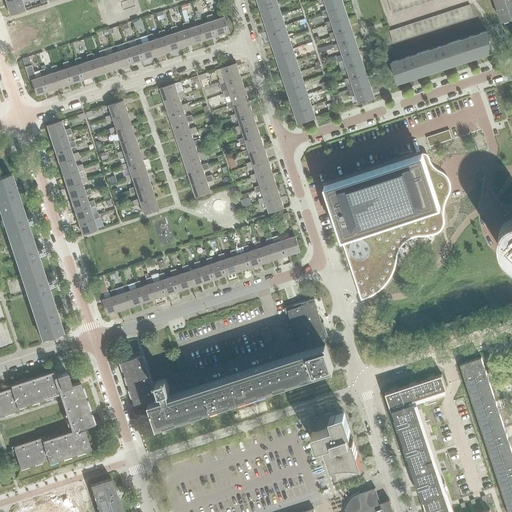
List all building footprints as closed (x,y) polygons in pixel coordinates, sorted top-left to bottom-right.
[(13,0),(5,3),(9,15),(23,10),(20,0),(13,0)] [(256,0),(259,9),(277,3),(275,0),(256,0)] [(343,7),(340,0),(325,0),(323,1),(324,3),(327,9),(321,11),(322,17),(328,15),(327,12),(343,7)] [(393,0),(387,2),(391,13),(396,12),(393,0)] [(398,0),(392,0),(393,0),(396,12),(402,10),(398,0)] [(398,0),(402,10),(407,8),(404,0),(398,0)] [(511,0),(493,0),(500,21),(511,17),(511,0)] [(280,14),(277,3),(259,9),(263,20),(280,14)] [(472,16),(469,5),(463,6),(467,18),(472,16)] [(467,18),(463,6),(458,8),(462,19),(467,18)] [(347,18),(343,7),(327,12),(328,15),(330,21),(324,23),(326,28),(332,26),(331,23),(347,18)] [(462,19),(458,8),(453,10),(456,21),(462,19)] [(456,21),(453,10),(447,12),(451,23),(456,21)] [(451,23),(447,12),(442,13),(446,25),(451,23)] [(446,25),(442,13),(436,15),(440,27),(446,25)] [(206,16),(208,21),(211,20),(216,35),(228,31),(223,16),(213,20),(211,14),(206,16)] [(284,26),(280,14),(263,20),(267,32),(284,26)] [(440,27),(436,15),(431,17),(435,28),(440,27)] [(435,28),(431,17),(426,19),(429,30),(435,28)] [(194,20),(196,25),(198,24),(203,39),(216,35),(211,20),(208,21),(201,23),(199,18),(194,20)] [(351,30),(347,18),(331,23),(332,26),(334,32),(328,34),(330,39),(336,37),(335,35),(351,30)] [(429,30),(426,19),(420,21),(424,32),(429,30)] [(424,32),(420,21),(415,22),(419,34),(424,32)] [(182,23),(184,29),(187,28),(191,43),(203,39),(198,24),(196,25),(189,27),(187,22),(182,23)] [(419,34),(415,22),(410,24),(413,35),(419,34)] [(413,35),(410,24),(404,26),(408,37),(413,35)] [(170,27),(172,33),(174,32),(179,47),(191,43),(187,28),(184,29),(177,31),(175,26),(170,27)] [(288,37),(284,26),(267,32),(271,43),(288,37)] [(408,37),(404,26),(399,28),(403,39),(408,37)] [(403,39),(399,28),(393,29),(397,41),(403,39)] [(393,29),(388,31),(392,43),(397,41),(393,29)] [(158,31),(160,37),(162,36),(167,51),(179,47),(174,32),(172,33),(165,35),(163,30),(158,31)] [(354,41),(351,30),(335,35),(336,37),(338,44),(332,46),(334,51),(340,49),(339,46),(354,41)] [(492,52),(485,31),(454,41),(460,62),(492,52)] [(146,35),(148,41),(150,40),(155,55),(167,51),(162,36),(160,37),(153,39),(151,34),(146,35)] [(292,49),(288,37),(271,43),(275,54),(292,49)] [(134,39),(136,45),(138,44),(143,59),(155,55),(150,40),(148,41),(141,43),(139,38),(134,39)] [(358,52),(354,41),(339,46),(340,49),(342,55),(336,57),(338,62),(343,60),(343,58),(358,52)] [(429,73),(460,62),(454,41),(422,52),(429,73)] [(122,43),(124,49),(126,48),(131,63),(143,59),(138,44),(136,45),(129,47),(127,42),(122,43)] [(110,47),(112,53),(114,52),(119,67),(131,63),(126,48),(124,49),(117,51),(115,46),(110,47)] [(295,60),(292,49),(275,54),(278,66),(295,60)] [(98,51),(100,57),(102,56),(107,71),(119,67),(114,52),(112,53),(105,55),(103,50),(98,51)] [(362,64),(358,52),(343,58),(343,60),(345,67),(339,69),(341,73),(347,71),(346,69),(362,64)] [(397,83),(429,73),(422,52),(390,62),(397,83)] [(86,55),(88,61),(90,60),(95,75),(107,71),(102,56),(100,57),(93,59),(91,53),(86,55)] [(21,59),(23,65),(30,63),(28,57),(21,59)] [(74,59),(76,65),(78,64),(83,79),(95,75),(90,60),(88,61),(81,63),(79,57),(74,59)] [(299,72),(295,60),(278,66),(282,77),(299,72)] [(62,63),(64,69),(66,68),(71,83),(83,79),(78,64),(76,65),(69,67),(67,61),(62,63)] [(221,68),(216,69),(219,79),(218,79),(220,84),(226,82),(228,90),(222,91),(224,96),(230,94),(232,102),(226,103),(228,108),(234,106),(236,114),(230,115),(232,120),(238,119),(240,126),(234,128),(236,132),(242,131),(244,138),(238,140),(240,144),(245,143),(248,150),(242,152),(244,156),(249,155),(252,162),(246,163),(247,166),(248,169),(253,167),(255,173),(250,175),(251,178),(251,181),(257,179),(259,185),(254,187),(255,193),(261,191),(264,198),(258,200),(259,205),(265,203),(268,212),(283,207),(236,63),(221,68)] [(366,75),(362,64),(346,69),(347,71),(349,78),(343,80),(345,85),(351,83),(350,80),(366,75)] [(50,67),(52,73),(54,72),(59,86),(71,83),(66,68),(64,69),(57,71),(55,65),(50,67)] [(30,80),(35,94),(47,90),(42,76),(39,77),(35,78),(31,67),(24,69),(28,81),(30,80)] [(38,71),(39,77),(42,76),(47,90),(59,86),(54,72),(52,73),(44,75),(43,69),(38,71)] [(303,83),(299,72),(282,77),(286,89),(303,83)] [(370,86),(366,75),(350,80),(351,83),(353,89),(347,91),(348,95),(348,96),(355,94),(354,92),(370,86)] [(195,197),(198,196),(209,192),(206,182),(212,180),(210,175),(205,177),(202,170),(208,168),(207,164),(201,165),(199,158),(204,156),(203,151),(197,153),(195,146),(200,144),(199,139),(193,141),(191,134),(196,132),(195,127),(189,129),(187,122),(193,120),(191,115),(185,117),(183,110),(189,108),(187,103),(181,105),(179,98),(185,96),(183,91),(177,93),(174,83),(160,88),(195,197)] [(307,95),(303,83),(286,89),(290,100),(307,95)] [(374,98),(370,86),(354,92),(355,94),(358,103),(374,98)] [(311,106),(307,95),(290,100),(293,112),(311,106)] [(110,115),(125,110),(122,101),(107,105),(110,115)] [(314,118),(311,106),(293,112),(297,123),(314,118)] [(129,122),(125,110),(110,115),(104,117),(106,122),(112,120),(114,127),(129,122)] [(60,121),(46,125),(49,135),(63,130),(60,121)] [(129,122),(114,127),(108,129),(110,134),(116,132),(118,139),(133,134),(129,122)] [(49,135),(53,147),(67,142),(65,135),(71,134),(69,128),(63,130),(49,135)] [(449,129),(426,136),(430,147),(452,140),(449,129)] [(133,134),(118,139),(112,141),(114,146),(120,144),(122,151),(137,146),(133,134)] [(73,141),(67,142),(53,147),(57,159),(71,154),(69,147),(75,145),(73,141)] [(137,146),(122,151),(116,153),(118,158),(124,156),(126,163),(141,158),(137,146)] [(77,153),(71,154),(57,159),(60,171),(75,166),(73,159),(78,158),(77,153)] [(349,258),(352,270),(362,298),(364,297),(365,297),(366,296),(368,295),(370,294),(372,294),(373,293),(375,291),(377,290),(378,289),(380,288),(384,284),(385,282),(386,281),(387,279),(388,278),(389,276),(390,274),(391,273),(392,271),(393,269),(393,267),(394,266),(395,262),(395,258),(395,255),(396,252),(398,248),(400,245),(401,243),(403,241),(405,240),(407,238),(409,237),(412,236),(414,235),(417,235),(420,234),(425,234),(428,234),(430,233),(432,233),(434,233),(435,232),(436,232),(437,231),(438,230),(439,230),(440,229),(440,228),(441,227),(442,226),(442,225),(442,224),(443,223),(443,222),(443,221),(443,220),(443,219),(442,216),(427,172),(422,155),(413,157),(365,173),(325,186),(349,258)] [(144,170),(141,158),(126,163),(120,165),(122,170),(127,168),(130,175),(144,170)] [(81,164),(75,166),(60,171),(64,183),(79,179),(77,171),(82,169),(81,164)] [(148,183),(144,170),(130,175),(124,177),(126,182),(131,180),(134,187),(148,183)] [(0,211),(20,205),(10,174),(0,176),(0,211)] [(85,177),(79,179),(64,183),(68,195),(83,190),(81,183),(86,182),(85,177)] [(148,183),(134,187),(128,189),(129,194),(135,192),(138,199),(152,195),(148,183)] [(89,189),(83,190),(68,195),(72,207),(87,203),(84,195),(90,194),(89,189)] [(103,199),(109,197),(107,191),(101,193),(103,199)] [(157,209),(152,195),(138,199),(132,201),(133,206),(139,204),(142,214),(157,209)] [(92,201),(87,203),(72,207),(76,219),(91,215),(89,208),(94,206),(92,201)] [(24,218),(20,205),(0,211),(0,214),(10,244),(30,237),(26,224),(34,222),(32,216),(24,218)] [(96,213),(91,215),(76,219),(81,234),(96,229),(92,219),(98,218),(96,213)] [(511,218),(510,219),(507,221),(504,223),(503,225),(501,226),(500,229),(499,232),(498,233),(498,236),(498,237),(498,240),(499,242),(499,245),(500,247),(501,249),(503,251),(505,253),(506,255),(508,257),(510,259),(511,259),(511,218)] [(280,241),(272,243),(270,244),(275,259),(287,255),(282,240),(285,240),(283,234),(278,235),(280,241)] [(295,236),(285,240),(282,240),(287,255),(300,251),(295,236)] [(35,250),(30,237),(10,244),(20,276),(41,269),(37,256),(44,254),(42,248),(35,250)] [(268,245),(261,247),(258,248),(263,263),(275,259),(270,244),(272,243),(271,238),(266,239),(268,245)] [(256,249),(249,251),(246,252),(251,267),(263,263),(258,248),(261,247),(259,242),(254,243),(256,249)] [(244,253),(237,255),(234,256),(239,271),(251,267),(246,252),(249,251),(247,246),(242,247),(244,253)] [(232,257),(225,259),(222,260),(227,275),(239,271),(234,256),(237,255),(235,250),(230,251),(232,257)] [(220,261),(213,263),(210,264),(215,279),(227,275),(222,260),(225,259),(223,253),(218,255),(220,261)] [(208,265),(201,267),(198,268),(203,283),(215,279),(210,264),(213,263),(211,257),(206,259),(208,265)] [(196,269),(189,271),(186,272),(191,286),(203,283),(198,268),(201,267),(199,261),(194,263),(196,269)] [(183,273),(176,275),(174,276),(179,290),(191,286),(186,272),(189,271),(187,265),(182,267),(183,273)] [(45,282),(41,269),(20,276),(30,307),(51,300),(47,288),(54,285),(52,279),(45,282)] [(167,294),(179,290),(174,276),(176,275),(174,269),(170,271),(172,276),(164,279),(162,280),(167,294)] [(162,280),(164,279),(162,273),(157,275),(159,281),(153,283),(150,284),(155,298),(167,294),(162,280)] [(150,284),(153,283),(151,277),(146,279),(147,284),(140,287),(138,287),(143,302),(155,298),(150,284)] [(138,287),(140,287),(139,281),(133,283),(135,288),(128,291),(126,291),(131,306),(143,302),(138,287)] [(123,292),(116,295),(114,295),(119,310),(131,306),(126,291),(128,291),(126,285),(121,287),(123,292)] [(107,314),(119,310),(114,295),(116,295),(114,289),(109,291),(111,296),(102,299),(107,314)] [(324,343),(323,344),(322,338),(327,336),(322,321),(321,322),(314,302),(313,298),(284,308),(286,317),(289,317),(289,319),(290,318),(298,343),(311,339),(313,347),(309,349),(309,351),(149,404),(156,426),(332,368),(324,343)] [(61,332),(51,300),(30,307),(40,339),(61,332)] [(272,340),(267,328),(261,330),(265,343),(272,340)] [(134,403),(154,397),(140,355),(121,361),(134,403)] [(490,388),(480,357),(459,364),(470,395),(490,388)] [(76,428),(92,422),(74,369),(65,372),(65,371),(52,376),(52,374),(10,388),(11,391),(0,394),(0,415),(18,409),(17,406),(61,392),(74,432),(42,443),(41,440),(13,449),(19,469),(47,460),(48,463),(90,449),(83,429),(77,431),(76,428)] [(185,372),(172,376),(174,382),(187,378),(185,372)] [(441,374),(384,393),(390,411),(391,410),(425,511),(449,511),(414,403),(409,404),(408,401),(446,389),(441,374)] [(159,392),(169,389),(165,378),(155,381),(159,392)] [(500,419),(490,388),(470,395),(480,426),(500,419)] [(312,431),(311,432),(311,433),(315,445),(316,446),(317,446),(321,445),(321,444),(334,482),(361,473),(358,464),(361,465),(361,463),(360,463),(359,457),(358,456),(357,451),(356,450),(355,445),(354,444),(352,438),(350,439),(347,431),(350,431),(350,430),(349,429),(348,424),(347,423),(346,418),(345,417),(344,411),(343,411),(341,412),(340,409),(313,418),(317,430),(316,430),(312,431)] [(511,451),(500,419),(480,426),(490,457),(511,451)] [(501,488),(511,484),(511,454),(511,451),(490,457),(501,488)] [(97,511),(113,511),(120,510),(110,478),(89,485),(97,511)] [(511,511),(511,484),(501,488),(508,511),(511,511)] [(392,511),(389,499),(379,503),(375,488),(373,488),(373,489),(360,493),(359,493),(354,496),(350,499),(347,504),(345,509),(345,511),(392,511)] [(25,511),(80,511),(74,494),(25,510),(25,511)]
